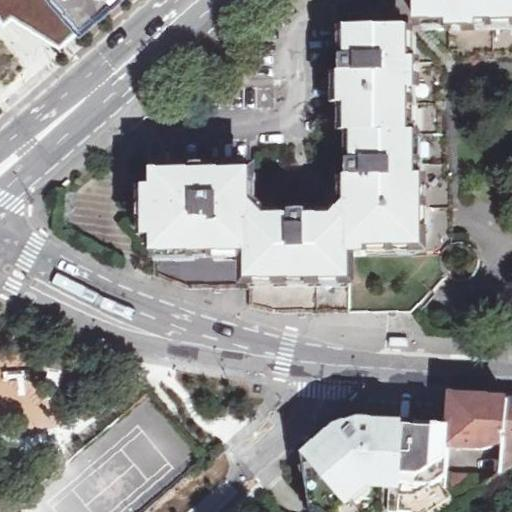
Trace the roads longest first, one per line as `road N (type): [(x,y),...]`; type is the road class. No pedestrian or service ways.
road 1 (residential): [(346,360),(187,315),(33,244)]
road 2 (tertiary): [(200,0),(0,171)]
road 3 (residential): [(339,391),(198,511)]
road 4 (residential): [(511,369),(346,360)]
